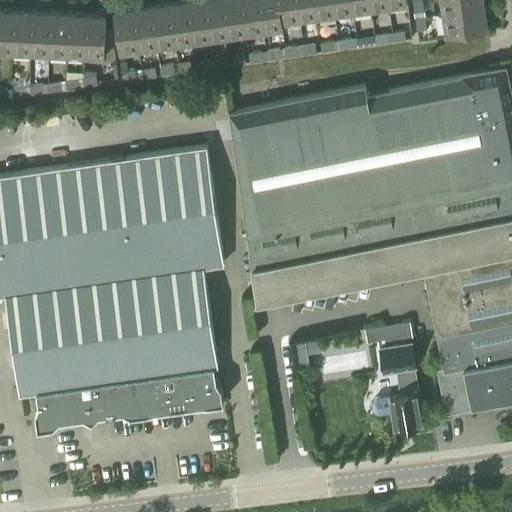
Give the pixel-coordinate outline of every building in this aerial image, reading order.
[(157,43),(175,41),(168,0),(164,0),(151,2),(157,43)] [(168,0),(175,41),(193,38),(187,0),(168,0)] [(187,0),(193,38),(211,35),(205,0),(187,0)] [(205,0),(211,35),(228,33),(223,0),(205,0)] [(223,0),(228,33),(246,30),(241,0),(223,0)] [(241,0),(246,30),(264,27),(260,0),(241,0)] [(283,25),(282,19),(278,0),(260,0),(264,27),(283,25)] [(278,0),(282,19),(300,16),(297,0),(278,0)] [(297,0),(300,16),(317,14),(315,0),(297,0)] [(315,0),(317,14),(335,11),(333,0),(315,0)] [(333,0),(335,11),(353,8),(351,0),(333,0)] [(351,0),(353,8),(371,6),(370,0),(351,0)] [(412,0),(414,11),(424,9),(423,0),(412,0)] [(484,5),(483,0),(441,0),(443,11),(484,5)] [(140,46),(157,43),(151,2),(133,5),(140,46)] [(121,49),(140,46),(133,5),(115,7),(121,49)] [(487,25),(485,6),(484,5),(443,11),(446,31),(487,25)] [(0,6),(0,48),(12,49),(14,7),(0,6)] [(14,7),(12,49),(13,49),(30,50),(32,8),(14,7)] [(32,8),(30,50),(48,51),(50,9),(32,8)] [(50,9),(48,51),(66,51),(69,10),(50,9)] [(69,10),(66,51),(85,52),(86,11),(69,10)] [(86,11),(85,52),(96,53),(97,53),(96,61),(104,62),(104,57),(115,57),(111,27),(105,26),(106,12),(86,11)] [(427,26),(425,14),(415,15),(417,28),(427,26)] [(406,38),(404,28),(391,30),(393,39),(406,38)] [(388,40),(387,30),(374,32),(375,42),(388,40)] [(370,43),(369,33),(356,35),(357,45),(370,43)] [(352,45),(351,36),(338,37),(339,47),(352,45)] [(335,48),(333,38),(320,40),(321,50),(335,48)] [(317,51),(315,41),(302,43),(303,52),(317,51)] [(299,54),(298,44),(285,45),(286,55),(299,54)] [(281,56),(279,46),(267,48),(268,58),(281,56)] [(264,59),(263,49),(250,51),(251,61),(264,59)] [(245,61),(244,51),(231,53),(232,63),(245,61)] [(228,64),(227,54),(214,56),(215,66),(228,64)] [(210,67),(209,57),(196,59),(197,68),(210,67)] [(191,60),(178,62),(179,71),(192,69),(191,60)] [(174,72),(173,62),(160,64),(161,74),(174,72)] [(260,102),(229,108),(248,234),(248,235),(511,183),(511,100),(505,64),(492,66),(367,91),(365,81),(260,102)] [(156,74),(155,65),(142,67),(143,76),(156,74)] [(124,70),(126,79),(139,77),(137,67),(124,70)] [(83,76),(84,85),(97,83),(96,74),(83,76)] [(65,78),(67,88),(80,86),(78,76),(65,78)] [(47,81),(49,90),(62,88),(61,79),(47,81)] [(30,83),(31,93),(44,91),(43,81),(30,83)] [(12,86),(13,96),(26,94),(25,84),(12,86)] [(0,88),(0,97),(9,96),(7,87),(0,88)] [(224,261),(207,142),(0,171),(0,292),(5,292),(19,390),(36,388),(38,402),(35,410),(38,425),(53,423),(60,418),(84,414),(92,417),(99,412),(123,409),(131,412),(223,399),(221,384),(216,378),(214,363),(216,363),(216,362),(218,362),(204,264),(224,261)] [(511,183),(248,235),(257,298),(423,265),(441,353),(444,366),(439,367),(447,409),(472,404),(472,402),(498,397),(511,394),(511,183)] [(415,366),(418,365),(412,337),(379,344),(383,370),(396,368),(400,390),(389,392),(389,393),(376,395),(373,397),(371,401),(372,408),(375,410),(378,412),(392,409),(395,425),(398,425),(398,428),(412,426),(411,422),(422,421),(418,402),(422,401),(420,386),(419,387),(415,366)] [(304,338),(290,340),(294,365),(308,363),(304,338)]
